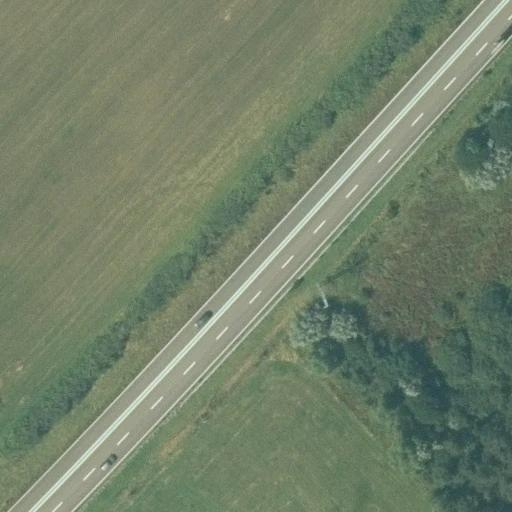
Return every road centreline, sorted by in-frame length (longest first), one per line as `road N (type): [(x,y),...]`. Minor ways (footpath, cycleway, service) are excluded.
road 1 (trunk): [(500,0),(22,511)]
road 2 (trunk): [(61,511),(511,27)]
